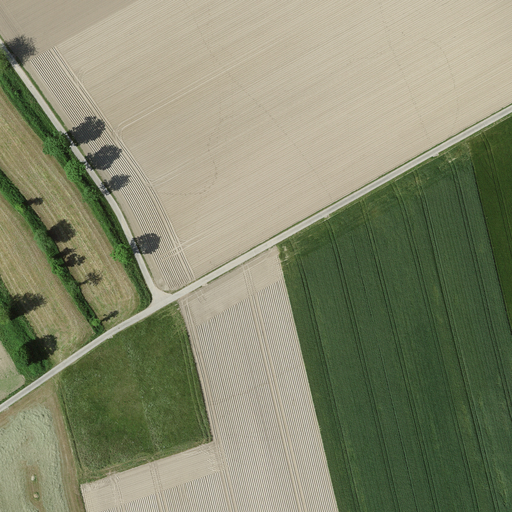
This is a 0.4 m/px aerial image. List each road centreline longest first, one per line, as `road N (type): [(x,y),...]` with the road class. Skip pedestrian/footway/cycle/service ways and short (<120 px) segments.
road 1 (track): [(0,406),(96,340),(511,107)]
road 2 (track): [(162,302),(113,205),(0,44)]
